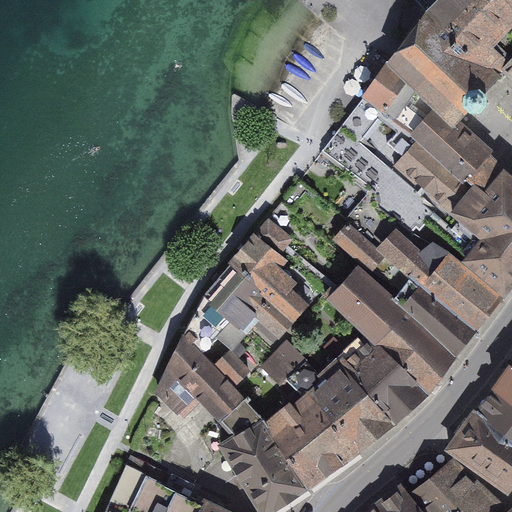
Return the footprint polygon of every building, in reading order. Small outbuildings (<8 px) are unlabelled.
[(511,0),(441,0),(429,12),(500,76),(506,69),(511,62),(511,0)] [(391,63),(458,122),(470,108),(471,110),(481,110),(487,103),(486,96),(485,94),(500,76),(429,12),(400,50),(391,63)] [(391,63),(368,95),(472,188),(484,198),(507,172),(489,156),(491,152),(458,122),(391,63)] [(472,188),(368,95),(323,151),(373,188),(376,190),(379,205),(412,231),(417,225),(421,228),(428,221),(470,257),(477,249),(457,230),(464,221),(455,212),(472,188)] [(511,284),(511,177),(507,172),(484,198),(472,188),(455,212),(464,221),(457,230),(477,249),(470,257),(467,260),(506,292),(511,284)] [(304,185),(291,201),(297,206),(310,190),(304,185)] [(501,299),(448,253),(435,246),(422,255),(404,239),(412,231),(379,205),(376,190),(373,188),(347,219),(350,221),(396,263),(476,331),(501,299)] [(277,212),(256,236),(279,253),(292,240),(278,228),(285,221),(277,212)] [(350,221),(335,237),(372,271),(380,262),(387,274),(396,263),(350,221)] [(256,236),(233,264),(295,320),(308,304),(275,275),(286,260),(279,253),(256,236)] [(387,274),(404,288),(394,300),(455,356),(476,331),(396,263),(387,274)] [(295,320),(233,264),(205,295),(183,336),(200,354),(218,335),(232,349),(239,342),(260,318),(280,336),(295,320)] [(394,300),(359,268),(336,293),(332,289),(327,295),(371,335),(430,394),(455,356),(394,300)] [(337,358),(396,424),(430,394),(371,335),(362,344),(358,340),(337,358)] [(200,354),(183,336),(159,393),(179,412),(197,395),(220,418),(244,398),(200,354)] [(237,384),(249,372),(238,361),(247,351),(239,342),(232,349),(217,365),(237,384)] [(287,343),(266,363),(286,383),(289,379),(307,362),(287,343)] [(321,403),(361,450),(396,424),(337,358),(329,364),(334,370),(324,379),(307,362),(289,379),(305,397),(309,392),(321,403)] [(511,367),(496,388),(511,401),(511,367)] [(511,401),(496,388),(479,408),(511,433),(511,401)] [(290,404),(268,422),(308,487),(361,450),(321,403),(309,392),(305,397),(294,406),(290,404)] [(220,418),(236,436),(222,445),(262,511),(270,511),(308,487),(268,422),(265,418),(244,398),(220,418)] [(510,488),(511,485),(511,433),(479,408),(451,447),(510,488)] [(231,511),(206,500),(204,503),(162,483),(167,474),(133,455),(111,504),(107,511),(231,511)] [(473,477),(452,462),(409,495),(422,511),(486,511),(498,502),(473,477)] [(377,505),(370,511),(422,511),(409,495),(401,485),(377,505)]
